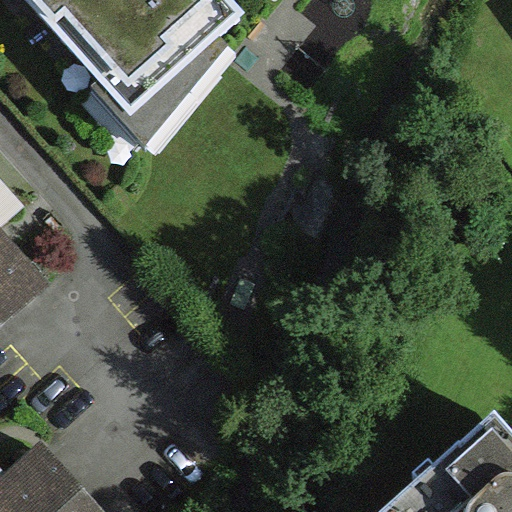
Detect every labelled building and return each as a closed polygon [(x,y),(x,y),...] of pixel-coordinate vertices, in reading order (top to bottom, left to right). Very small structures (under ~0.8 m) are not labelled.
[(54,0),(22,0),(37,16),(54,0)] [(242,27),(216,0),(54,0),(37,16),(134,124),(242,27)] [(0,356),(53,310),(0,248),(0,238),(19,222),(0,199),(0,356)] [(405,487),(377,511),(511,511),(511,460),(480,425),(422,477),(416,470),(402,483),(405,487)] [(0,511),(91,511),(41,455),(8,485),(0,476),(0,511)]
